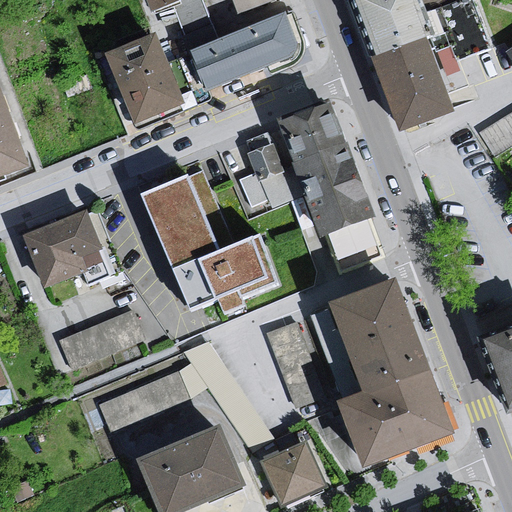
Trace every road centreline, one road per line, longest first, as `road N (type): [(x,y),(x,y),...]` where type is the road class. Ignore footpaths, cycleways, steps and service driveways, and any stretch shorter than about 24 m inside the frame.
road 1 (residential): [(0,216),(354,72)]
road 2 (residential): [(205,336),(422,257)]
road 3 (tertiary): [(497,452),(422,257)]
road 4 (tertiary): [(422,257),(354,72)]
road 5 (residential): [(497,452),(366,511)]
